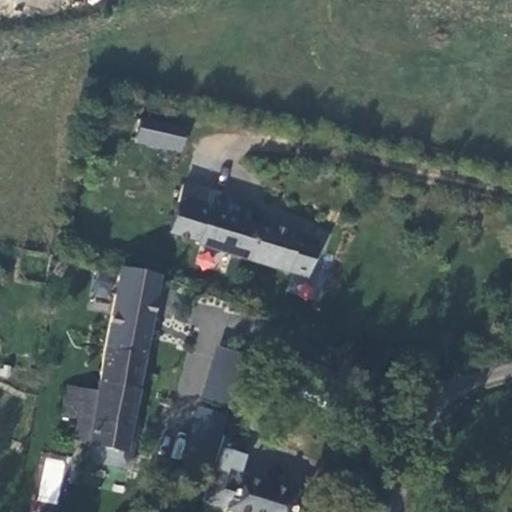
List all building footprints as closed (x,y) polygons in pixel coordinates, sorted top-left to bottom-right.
[(131,133),(135,112),(121,109),(117,130),(131,133)] [(135,112),(131,133),(161,139),(165,119),(135,112)] [(150,223),(178,232),(177,234),(267,262),(268,260),(289,267),(299,235),(278,228),(279,226),(243,215),(242,218),(228,213),(233,195),(165,174),(150,223)] [(110,419),(138,268),(100,262),(77,386),(65,384),(56,437),(69,438),(66,454),(110,463),(118,421),(110,419)] [(247,432),(267,372),(248,366),(229,425),(247,432)] [(163,457),(192,465),(198,443),(202,430),(173,421),(163,457)] [(211,446),(198,443),(192,465),(182,496),(185,496),(211,446)] [(185,496),(207,502),(217,471),(223,449),(211,446),(185,496)] [(59,505),(65,460),(44,456),(37,502),(59,505)] [(271,511),(278,486),(217,471),(207,502),(245,511),(271,511)]
